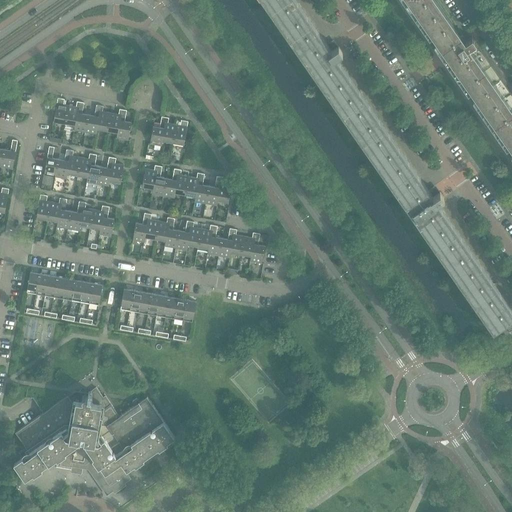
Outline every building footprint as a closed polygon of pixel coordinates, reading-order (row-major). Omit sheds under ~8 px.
[(261,0),(432,243),(493,331),(511,317),(511,309),(437,202),(444,197),(435,185),(428,190),(336,57),(342,52),(333,39),(327,44),(295,0),(261,0)] [(472,37),(471,37),(465,42),(462,38),(435,0),(407,0),(444,52),(511,150),(511,94),(482,52),(476,43),(472,37)] [(65,122),(68,105),(64,104),(65,99),(58,98),(54,120),(65,122)] [(80,105),(84,106),(84,102),(77,101),(76,106),(68,105),(65,122),(75,124),(79,107),(80,105)] [(82,113),(84,106),(80,105),(79,107),(75,124),(74,129),(85,131),(88,114),(82,113)] [(108,130),(111,113),(103,111),(104,106),(96,105),(96,108),(100,109),(99,111),(100,111),(97,128),(98,128),(108,130)] [(97,133),(98,128),(97,128),(100,111),(99,111),(100,109),(96,108),(94,115),(88,114),(85,131),(97,133)] [(122,113),(126,114),(127,110),(120,109),(119,114),(111,113),(108,130),(117,132),(118,132),(121,115),(122,115),(122,113)] [(125,121),(126,114),(122,113),(122,115),(121,115),(118,132),(117,132),(116,137),(129,139),(132,122),(125,121)] [(162,145),(163,140),(162,140),(165,122),(165,121),(161,120),(162,116),(160,127),(153,126),(150,143),(162,145)] [(174,119),(173,124),(168,123),(169,118),(162,116),(161,120),(165,121),(165,122),(162,140),(163,140),(173,142),(177,120),(174,119)] [(180,125),(178,125),(179,120),(177,120),(173,142),(184,144),(188,121),(181,120),(180,125)] [(13,168),(18,140),(13,139),(11,150),(5,149),(1,166),(13,168)] [(56,176),(59,159),(53,158),(54,147),(49,146),(44,174),(56,176)] [(78,174),(81,157),(73,156),(74,150),(66,149),(66,153),(70,153),(70,155),(67,173),(68,173),(78,174)] [(67,178),(68,173),(67,173),(70,155),(70,153),(66,153),(65,160),(59,159),(56,176),(67,178)] [(92,158),(96,158),(97,155),(90,153),(89,158),(81,157),(78,174),(88,176),(91,159),(92,159),(92,158)] [(110,180),(121,182),(124,165),(115,163),(116,158),(109,157),(108,160),(112,161),(112,163),(113,163),(110,180)] [(95,165),(96,158),(92,158),(92,159),(91,159),(88,176),(87,182),(98,184),(101,166),(95,165)] [(109,186),(110,180),(113,163),(112,163),(112,161),(108,160),(107,167),(101,166),(98,184),(109,186)] [(158,169),(162,170),(162,166),(155,165),(154,170),(145,169),(142,186),(153,188),(154,188),(157,171),(158,169)] [(185,194),(189,176),(181,175),(181,170),(174,168),(174,172),(178,173),(177,175),(178,175),(175,192),(176,192),(185,194)] [(160,177),(162,170),(158,169),(157,171),(154,188),(153,188),(152,193),(163,195),(166,178),(160,177)] [(175,197),(176,192),(175,192),(178,175),(177,175),(178,173),(174,172),(172,179),(166,178),(163,195),(175,197)] [(200,177),(204,178),(205,174),(198,173),(197,178),(189,176),(185,194),(195,195),(196,196),(199,178),(200,179),(200,177)] [(217,200),(218,200),(229,202),(232,184),(223,183),(224,177),(217,176),(216,180),(220,180),(220,182),(217,200)] [(203,184),(204,178),(200,177),(200,179),(199,178),(196,196),(195,195),(194,201),(206,203),(209,186),(203,184)] [(217,205),(218,200),(217,200),(220,182),(220,180),(216,180),(215,187),(209,186),(206,203),(217,205)] [(0,192),(0,210),(5,211),(9,189),(2,187),(1,193),(0,192)] [(48,219),(51,202),(47,201),(48,196),(41,194),(37,217),(48,219)] [(62,202),(66,203),(67,199),(60,198),(59,203),(51,202),(48,219),(58,221),(62,204),(62,202)] [(90,226),(93,209),(85,208),(86,202),(79,201),(78,205),(83,205),(82,207),(83,207),(80,225),(90,226)] [(65,210),(66,203),(62,202),(62,204),(58,221),(57,226),(68,228),(71,211),(65,210)] [(79,230),(80,225),(83,207),(82,207),(83,205),(78,205),(77,212),(71,211),(68,228),(79,230)] [(105,209),(109,210),(110,207),(102,205),(101,210),(93,209),(90,226),(100,228),(101,228),(104,211),(105,211),(105,209)] [(108,217),(109,210),(105,209),(105,211),(104,211),(101,228),(100,228),(99,234),(111,236),(114,219),(108,217)] [(149,219),(151,219),(152,214),(144,213),(143,224),(136,222),(133,240),(145,242),(146,236),(149,219)] [(170,221),(174,222),(175,218),(168,217),(167,222),(159,221),(156,238),(166,240),(169,223),(170,223),(170,221)] [(159,221),(151,219),(149,219),(146,236),(156,238),(159,221)] [(198,246),(201,228),(193,227),(194,222),(187,220),(186,224),(190,225),(190,227),(188,244),(198,246)] [(173,229),(174,222),(170,221),(170,223),(169,223),(166,240),(165,245),(176,247),(179,230),(173,229)] [(187,249),(188,244),(190,227),(190,225),(186,224),(185,231),(179,230),(176,247),(187,249)] [(213,229),(217,230),(218,226),(211,225),(210,230),(201,228),(198,246),(197,251),(207,253),(208,247),(209,248),(212,231),(213,231),(213,229)] [(241,253),(244,236),(236,235),(237,229),(230,228),(229,232),(233,232),(233,234),(230,251),(231,252),(241,253)] [(216,237),(217,230),(213,229),(213,231),(212,231),(209,248),(208,247),(207,253),(219,255),(222,238),(216,237)] [(230,257),(231,252),(230,251),(233,234),(233,232),(229,232),(228,239),(222,238),(219,255),(230,257)] [(255,236),(259,237),(260,233),(253,232),(252,237),(244,236),(241,253),(251,255),(255,238),(255,236)] [(258,244),(259,237),(255,236),(255,238),(251,255),(250,261),(262,263),(265,245),(258,244)] [(36,294),(40,273),(30,272),(27,292),(36,294)] [(45,295),(49,275),(40,273),(36,294),(45,295)] [(54,297),(58,276),(49,275),(45,295),(54,297)] [(63,299),(66,278),(58,276),(54,297),(63,299)] [(72,300),(75,280),(66,278),(63,299),(72,300)] [(81,302),(84,281),(75,280),(72,300),(81,302)] [(89,303),(93,283),(84,281),(81,302),(89,303)] [(99,305),(103,284),(93,283),(89,303),(99,305)] [(130,311),(134,290),(124,288),(121,309),(130,311)] [(139,312),(143,292),(134,290),(130,311),(139,312)] [(148,314),(151,293),(143,292),(139,312),(148,314)] [(157,315),(160,295),(151,293),(148,314),(157,315)] [(166,317),(169,296),(160,295),(157,315),(166,317)] [(175,318),(178,298),(169,296),(166,317),(175,318)] [(183,320),(187,299),(178,298),(175,318),(183,320)] [(187,299),(183,320),(193,322),(196,301),(187,299)] [(369,343),(366,345),(373,355),(376,353),(369,343)] [(23,456),(22,457),(13,463),(25,480),(33,475),(34,476),(43,470),(40,466),(43,465),(55,456),(57,459),(66,453),(65,451),(79,441),(80,440),(82,441),(93,456),(90,457),(97,467),(99,465),(105,473),(121,462),(127,471),(136,465),(137,466),(145,460),(144,459),(159,448),(160,449),(169,443),(168,442),(175,437),(147,396),(119,415),(106,396),(103,398),(96,388),(91,392),(89,392),(89,393),(74,391),(43,412),(15,432),(31,454),(24,459),(23,456)] [(55,456),(43,465),(73,470),(72,472),(81,473),(81,471),(83,471),(83,469),(88,470),(102,489),(104,487),(109,495),(129,480),(124,473),(127,471),(121,462),(105,473),(99,465),(97,467),(90,457),(93,456),(82,441),(80,440),(79,441),(65,451),(66,453),(57,459),(55,456)] [(492,443),(489,445),(495,454),(498,451),(492,443)] [(13,463),(22,457),(19,452),(10,458),(13,463)]
